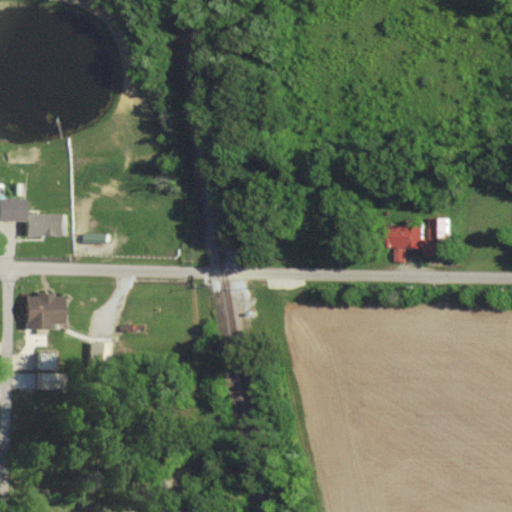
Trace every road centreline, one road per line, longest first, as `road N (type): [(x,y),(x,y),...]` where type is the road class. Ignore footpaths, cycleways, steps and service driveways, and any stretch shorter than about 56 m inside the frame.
road 1 (residential): [(511,273),(146,271)]
road 2 (residential): [(1,511),(8,268)]
road 3 (residential): [(146,271),(0,267)]
